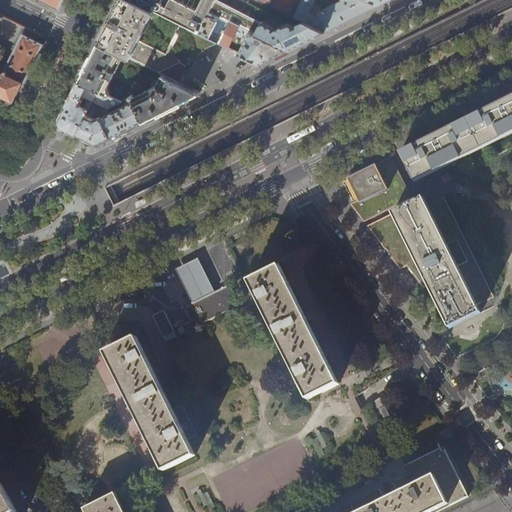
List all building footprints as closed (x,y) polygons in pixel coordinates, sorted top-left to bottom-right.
[(40,0),(59,9),(63,0),(40,0)] [(140,39),(154,11),(132,0),(119,0),(115,10),(102,35),(99,43),(124,55),(158,72),(180,61),(187,58),(218,43),(199,33),(181,24),(167,52),(140,39)] [(132,0),(154,11),(181,24),(199,33),(210,13),(215,0),(202,0),(197,11),(183,4),(175,0),(132,0)] [(262,22),(217,0),(215,0),(210,13),(231,23),(231,21),(256,34),(288,50),(319,34),(325,31),(304,21),(298,24),(294,26),(287,23),(275,29),(274,27),(262,21),(262,22)] [(260,0),(288,13),(304,21),(325,31),(345,21),(366,11),(377,5),(367,0),(260,0)] [(468,8),(477,27),(485,23),(493,19),(484,0),(476,4),(468,8)] [(492,0),(500,16),(508,12),(511,9),(511,1),(511,0),(492,0)] [(231,23),(210,13),(199,33),(218,43),(223,45),(228,48),(236,31),(242,34),(245,34),(245,32),(249,34),(240,53),(260,63),(261,63),(273,57),(288,50),(256,34),(231,21),(231,23)] [(5,72),(0,69),(0,95),(13,102),(24,81),(27,74),(42,44),(24,35),(5,72)] [(109,85),(124,55),(99,43),(88,63),(80,80),(98,89),(109,95),(110,92),(109,85)] [(180,61),(158,72),(163,74),(177,82),(186,64),(180,61)] [(130,94),(131,95),(144,121),(160,113),(181,103),(183,102),(200,93),(189,87),(177,82),(163,74),(158,84),(157,84),(152,87),(134,96),(133,93),(130,94)] [(80,80),(75,89),(64,112),(60,121),(62,126),(69,130),(77,133),(89,108),(93,100),(98,89),(80,80)] [(121,101),(109,95),(98,89),(93,100),(108,107),(121,101)] [(511,91),(498,99),(501,103),(494,106),(471,118),(445,131),(416,145),(401,153),(404,159),(415,181),(511,132),(511,91)] [(110,112),(108,107),(98,112),(100,116),(110,138),(129,128),(144,121),(131,95),(129,96),(123,99),(124,103),(116,106),(117,108),(110,112)] [(92,110),(89,108),(77,133),(86,138),(97,144),(99,143),(104,141),(110,138),(100,116),(95,118),(92,117),(93,115),(91,112),(92,110)] [(351,177),(349,179),(359,199),(361,202),(353,206),(362,218),(365,221),(376,215),(413,197),(396,163),(393,157),(384,161),(368,169),(351,177)] [(438,200),(458,240),(468,261),(488,301),(494,297),(444,197),(438,200)] [(458,266),(448,245),(458,240),(438,200),(428,204),(425,198),(406,207),(369,226),(371,229),(380,240),(389,253),(401,268),(412,263),(418,274),(423,283),(427,281),(431,289),(440,306),(447,321),(451,328),(482,313),(478,305),(488,301),(468,261),(458,266)] [(204,261),(201,256),(170,272),(172,276),(176,285),(179,291),(184,301),(186,305),(218,289),(216,285),(211,275),(208,268),(204,261)] [(290,389),(300,384),(308,399),(339,384),(280,266),(249,281),(249,282),(285,354),(275,359),(290,389)] [(186,307),(196,327),(237,306),(240,305),(231,285),(225,288),(186,307)] [(170,340),(172,345),(182,340),(180,336),(177,337),(164,311),(159,314),(154,316),(167,342),(170,340)] [(106,352),(164,471),(196,455),(188,440),(198,435),(183,405),(173,410),(137,337),(121,345),(106,352)] [(345,360),(334,365),(342,380),(352,375),(345,360)] [(220,392),(243,380),(240,373),(226,380),(227,381),(217,386),(220,392)] [(392,418),(386,407),(382,397),(370,404),(380,424),(392,418)] [(325,456),(317,438),(311,441),(320,458),(325,456)] [(437,511),(469,497),(445,449),(443,451),(441,447),(405,466),(409,475),(393,483),(398,493),(385,499),(381,490),(335,511),(437,511)] [(0,511),(17,511),(7,494),(1,483),(0,481),(0,511)] [(211,511),(216,510),(208,492),(202,495),(210,511),(211,511)] [(125,511),(116,493),(85,509),(86,511),(125,511)]
